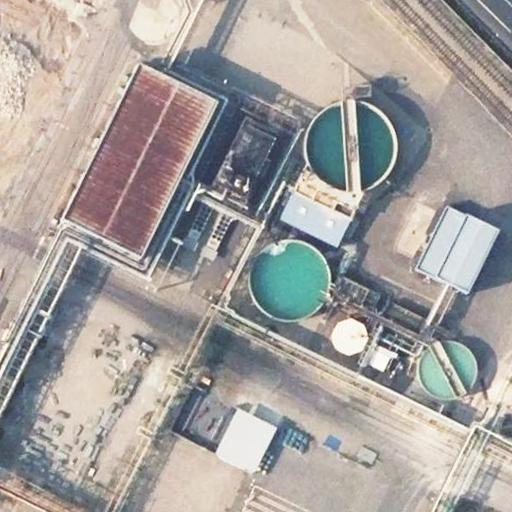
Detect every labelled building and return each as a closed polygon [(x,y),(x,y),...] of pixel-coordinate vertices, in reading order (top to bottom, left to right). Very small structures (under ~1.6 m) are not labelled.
[(0,0),(0,191),(98,0),(0,0)] [(379,101),(277,52),(284,39),(250,21),(220,82),(404,175),(433,115),(385,91),(379,101)] [(177,89),(131,67),(56,221),(136,260),(211,105),(177,89)] [(267,145),(234,129),(220,157),(253,173),(267,145)] [(443,204),(412,267),(457,289),(488,226),(443,204)] [(324,304),(328,289),(327,274),(320,260),(307,249),(292,245),(277,246),(263,253),(253,265),(248,281),(249,296),(256,310),(269,320),(284,325),(299,324),(313,316),(324,304)] [(474,386),(477,374),(475,362),(468,352),(459,346),(447,343),(435,345),(425,351),(419,361),(416,373),(418,384),(424,394),(434,401),(446,404),(457,402),(467,395),(474,386)] [(511,397),(493,435),(486,448),(511,461),(511,397)]
